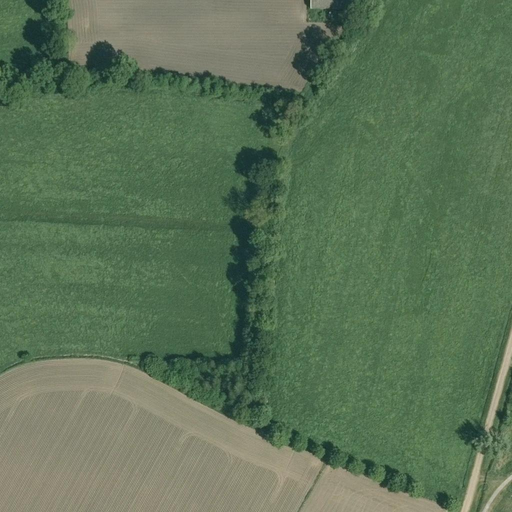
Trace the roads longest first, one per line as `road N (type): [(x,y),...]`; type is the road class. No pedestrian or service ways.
road 1 (track): [(256,423),(285,156),(362,0)]
road 2 (track): [(475,474),(511,340)]
